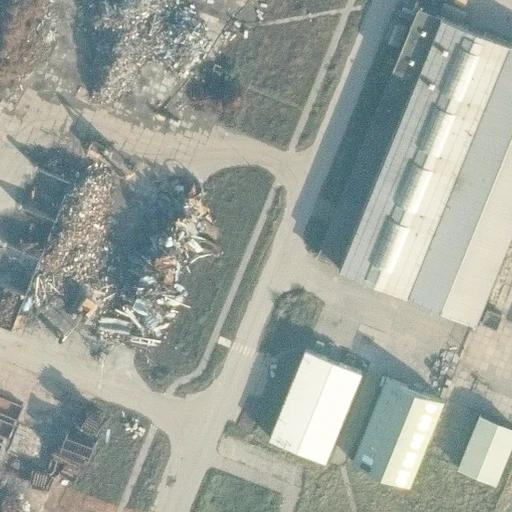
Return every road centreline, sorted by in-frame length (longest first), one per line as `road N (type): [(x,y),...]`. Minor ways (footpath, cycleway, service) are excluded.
road 1 (unknown): [(207,421),(111,383),(202,160),(235,142),(311,172)]
road 2 (unknown): [(207,421),(311,172)]
road 3 (unknown): [(384,0),(311,172)]
